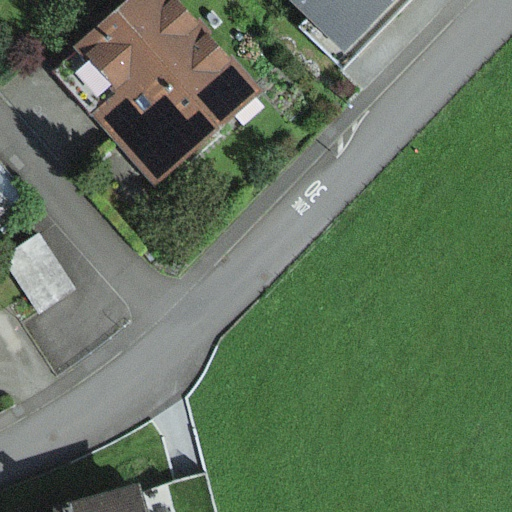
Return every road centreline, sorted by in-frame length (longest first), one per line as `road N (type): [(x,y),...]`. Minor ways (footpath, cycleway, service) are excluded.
road 1 (residential): [(186,332),(506,0)]
road 2 (residential): [(186,332),(0,122)]
road 3 (residential): [(0,463),(115,393),(186,332)]
